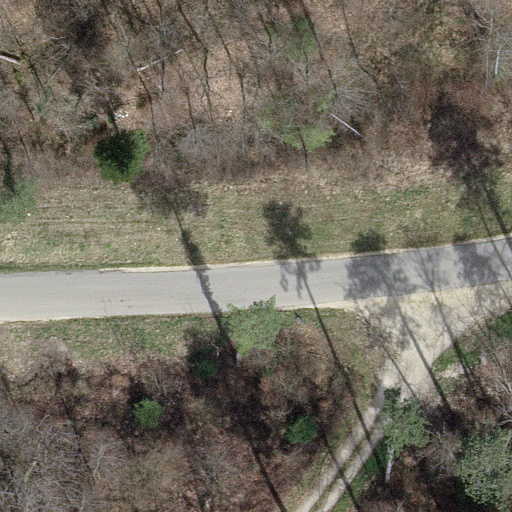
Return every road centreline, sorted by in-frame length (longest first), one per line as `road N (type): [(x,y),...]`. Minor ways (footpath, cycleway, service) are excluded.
road 1 (unclassified): [(511,254),(350,287),(0,301)]
road 2 (track): [(350,287),(373,388),(290,511)]
